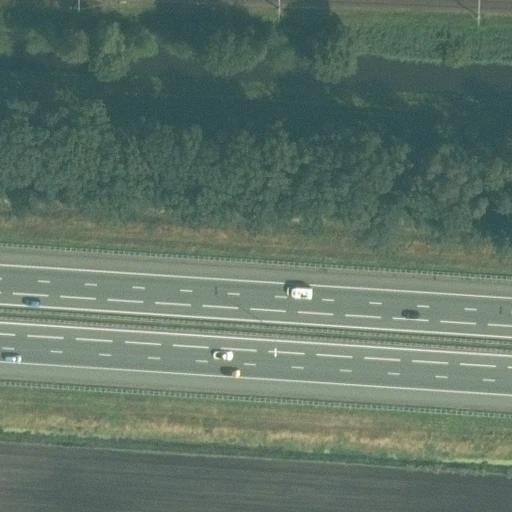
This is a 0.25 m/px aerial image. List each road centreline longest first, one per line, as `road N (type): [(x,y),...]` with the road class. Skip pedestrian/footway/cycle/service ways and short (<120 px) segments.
road 1 (motorway): [(511,319),(0,286)]
road 2 (motorway): [(0,343),(511,376)]
